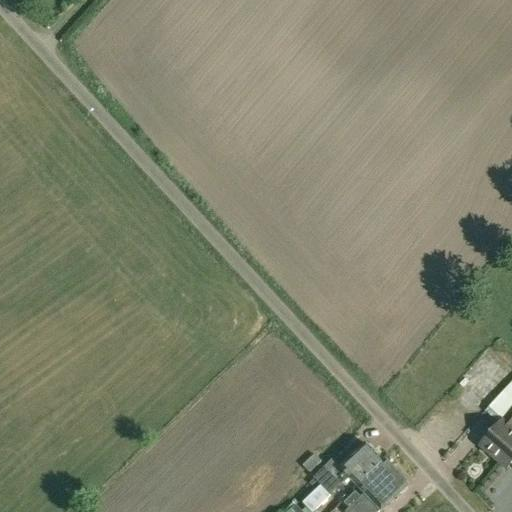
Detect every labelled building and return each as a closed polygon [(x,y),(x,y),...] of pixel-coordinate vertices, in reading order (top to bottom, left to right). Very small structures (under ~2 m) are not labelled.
[(511,383),(486,411),(500,424),(480,447),(500,464),(511,450),(511,383)] [(309,511),(311,511),(329,496),(347,479),(356,488),(382,463),(364,444),(339,468),(320,486),(302,505),(303,506),(309,511)] [(511,450),(500,464),(507,470),(511,464),(511,450)] [(302,466),(309,473),(321,463),(314,455),(302,466)] [(363,496),(360,499),(354,492),(342,503),(349,510),(346,511),(379,511),(406,487),(383,463),(382,463),(356,488),(363,496)]
